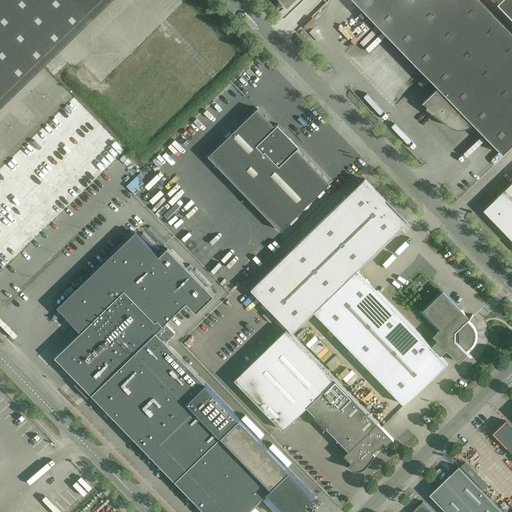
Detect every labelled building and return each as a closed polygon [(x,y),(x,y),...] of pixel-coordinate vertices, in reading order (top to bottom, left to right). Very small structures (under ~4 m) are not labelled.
[(0,0),(0,104),(91,17),(108,0),(0,0)] [(428,73),(491,11),(480,0),(353,0),(376,23),(378,21),(428,73)] [(511,0),(497,0),(499,1),(498,2),(511,17),(511,0)] [(473,124),(503,154),(511,145),(511,32),(491,11),(428,73),(440,86),(422,103),(423,103),(427,107),(426,108),(448,125),(449,126),(451,127),(452,128),(454,128),(455,128),(456,129),(458,129),(460,129),(461,129),(463,129),(465,128),(466,128),(467,128),(469,127),(471,126),(473,124)] [(351,44),(358,51),(376,34),(369,27),(351,44)] [(67,63),(78,75),(93,61),(81,49),(67,63)] [(275,126),(257,108),(208,156),(280,230),(330,183),(297,149),(300,147),(278,124),(275,126)] [(137,198),(160,174),(155,169),(132,194),(137,198)] [(469,318),(461,309),(460,310),(443,293),(425,310),(442,327),(433,336),(438,341),(432,346),(357,270),(406,223),(364,180),(251,289),(292,332),(314,311),(405,405),(448,363),(440,356),(446,350),(459,363),(468,354),(465,351),(470,347),(471,347),(473,344),(475,340),(475,337),(475,333),(473,329),(471,326),(470,326),(466,322),(473,315),(473,314),(469,318)] [(511,182),(483,210),(511,239),(511,182)] [(246,511),(267,493),(285,511),(299,511),(315,497),(206,384),(205,384),(156,332),(186,303),(196,312),(213,296),(167,248),(159,257),(135,232),(75,290),(70,286),(63,293),(68,297),(57,308),(81,332),(55,357),(204,511),(246,511)] [(220,284),(233,298),(243,290),(233,278),(227,283),(224,280),(220,284)] [(233,302),(228,305),(236,313),(240,310),(233,302)] [(166,341),(175,332),(166,324),(157,332),(166,341)] [(367,466),(368,465),(375,455),(373,452),(378,447),(379,449),(384,443),(387,446),(394,440),(287,329),(234,380),(283,430),(307,407),(316,417),(315,418),(326,429),(327,428),(348,450),(344,455),(351,462),(347,466),(349,468),(350,468),(351,469),(352,469),(354,470),(355,470),(357,470),(358,470),(359,470),(361,470),(363,469),(365,468),(366,467),(367,466)] [(511,427),(506,421),(493,433),(511,453),(511,427)] [(502,511),(459,466),(430,494),(446,511),(502,511)] [(511,501),(509,498),(499,507),(503,511),(508,511),(511,508),(511,501)] [(432,511),(423,501),(411,511),(432,511)]
